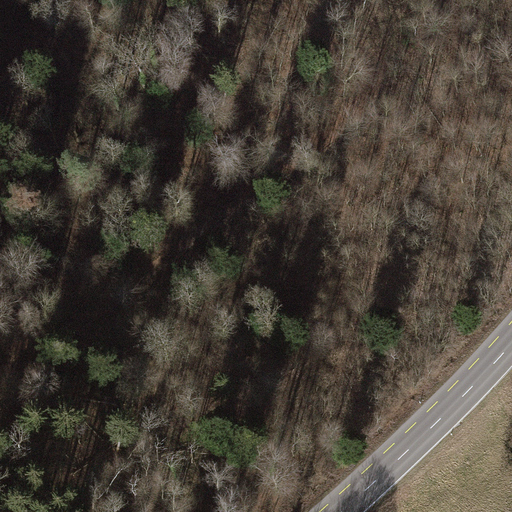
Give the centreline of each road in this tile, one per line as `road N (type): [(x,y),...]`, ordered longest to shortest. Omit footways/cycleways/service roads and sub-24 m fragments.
road 1 (track): [(373,0),(375,75),(336,126),(131,288),(37,348),(0,351)]
road 2 (secondary): [(339,511),(511,349)]
road 3 (track): [(81,0),(22,163)]
